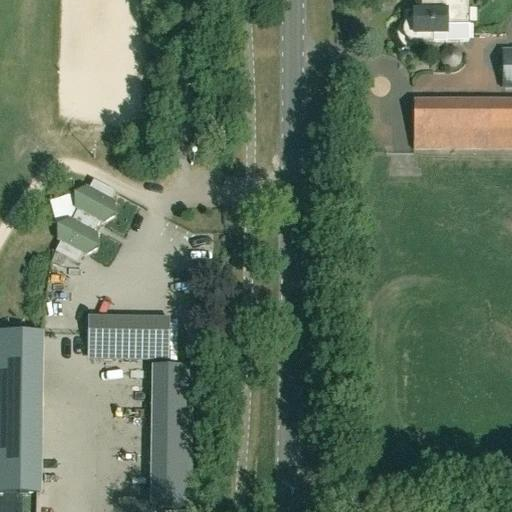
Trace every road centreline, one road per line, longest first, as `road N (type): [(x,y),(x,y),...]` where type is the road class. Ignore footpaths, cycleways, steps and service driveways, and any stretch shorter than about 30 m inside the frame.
road 1 (secondary): [(284,511),(291,0)]
road 2 (track): [(185,196),(181,0)]
road 3 (unknown): [(291,59),(353,61),(429,83),(475,65)]
